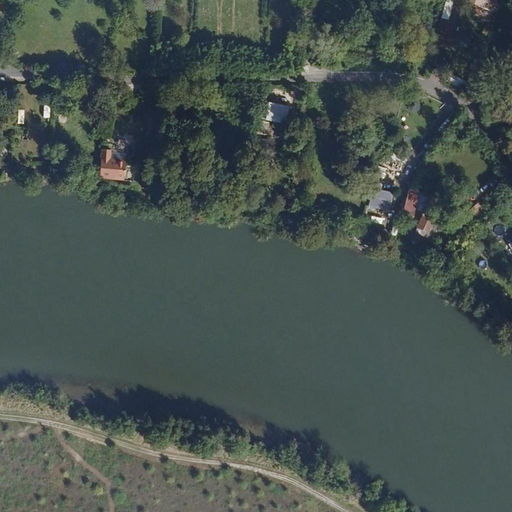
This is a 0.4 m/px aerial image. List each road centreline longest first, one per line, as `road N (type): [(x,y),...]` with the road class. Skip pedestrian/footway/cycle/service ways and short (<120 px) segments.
road 1 (unclassified): [(302,78),(0,74)]
road 2 (residential): [(511,164),(461,105),(411,79),(302,78)]
